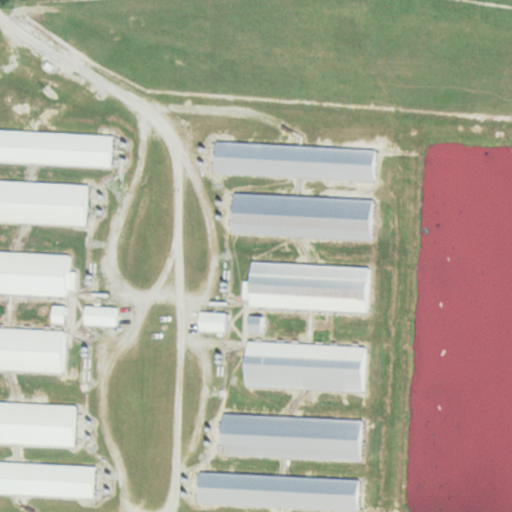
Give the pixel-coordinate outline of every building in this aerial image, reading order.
[(0,128),(0,160),(116,165),(117,133),(0,128)] [(217,173),(378,179),(379,147),(219,141),(217,173)] [(0,220),(91,224),(92,183),(0,179),(0,220)] [(236,192),(235,233),(375,238),(377,197),(236,192)] [(0,292),(71,294),(71,288),(79,288),(79,270),(73,270),(74,252),(0,250),(0,292)] [(372,310),(374,265),(253,261),(252,306),(372,310)] [(120,306),(87,306),(87,323),(120,323),(120,306)] [(232,311),(202,311),(202,330),(232,330),(232,311)] [(267,330),(267,315),(252,315),(252,330),(267,330)] [(0,368),(69,370),(70,328),(0,326),(0,368)] [(368,390),(370,345),(249,340),(247,386),(368,390)] [(80,403),(0,400),(0,441),(79,444),(80,403)] [(225,413),(223,454),(364,459),(366,418),(225,413)] [(0,492),(98,496),(99,465),(0,460),(0,492)] [(361,509),(363,477),(202,471),(201,503),(361,509)]
